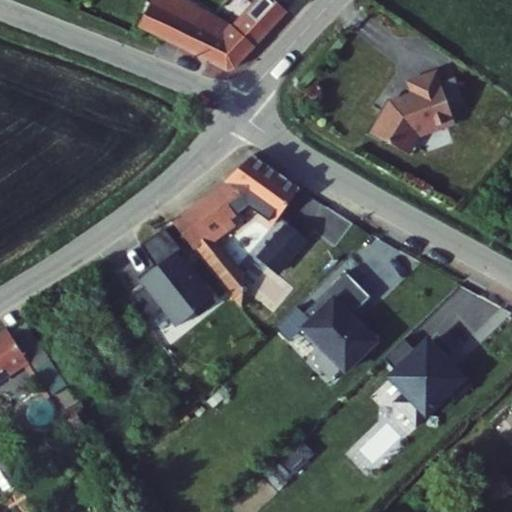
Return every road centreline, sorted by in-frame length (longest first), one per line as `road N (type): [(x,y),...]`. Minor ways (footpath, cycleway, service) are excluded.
road 1 (unclassified): [(511,273),(309,162),(242,113)]
road 2 (residential): [(242,113),(101,238),(0,300)]
road 3 (unclassified): [(0,8),(242,113)]
road 4 (residential): [(334,0),(242,113)]
